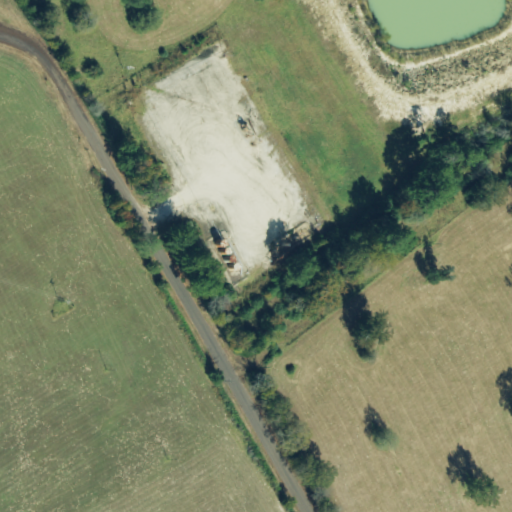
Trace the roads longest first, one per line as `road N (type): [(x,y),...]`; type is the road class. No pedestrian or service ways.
road 1 (residential): [(0,40),(33,50),(309,511)]
road 2 (residential): [(220,355),(344,277),(511,149)]
